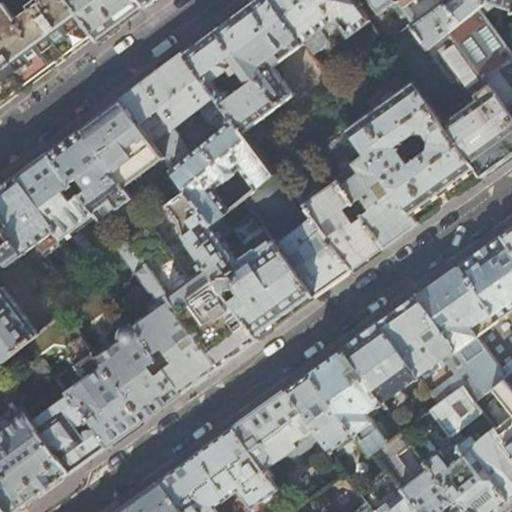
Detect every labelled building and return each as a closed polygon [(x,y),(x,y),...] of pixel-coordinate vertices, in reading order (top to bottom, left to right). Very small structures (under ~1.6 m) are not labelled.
[(0,0),(0,105),(39,77),(94,35),(95,35),(68,0),(0,0)] [(146,7),(141,0),(68,0),(95,35),(100,41),(122,24),(146,7)] [(275,68),(304,45),(270,0),(255,0),(222,25),(185,52),(236,120),(256,147),(284,126),(274,112),(296,95),(275,68)] [(370,22),(353,0),(270,0),(304,45),(314,57),(323,50),(322,49),(325,46),(326,45),(326,43),(326,41),(326,40),(326,38),(325,37),(324,36),(320,32),(326,27),(329,31),(331,32),(332,33),(334,34),(335,35),(336,35),(338,35),(339,35),(341,34),(344,39),(349,36),(350,37),(370,22)] [(370,0),(380,13),(397,1),(395,0),(370,0)] [(395,0),(397,1),(403,9),(408,6),(415,0),(395,0)] [(444,0),(444,2),(419,20),(408,6),(403,9),(414,25),(432,48),(453,31),(491,1),(491,0),(444,0)] [(511,0),(491,0),(491,1),(453,31),(486,78),(511,60),(511,0)] [(486,78),(453,31),(432,48),(456,80),(460,78),(474,97),(477,95),(479,98),(443,123),(477,168),(483,176),(508,158),(511,155),(511,114),(509,110),(486,78)] [(155,75),(121,100),(163,158),(169,166),(173,171),(192,156),(172,129),(198,109),(208,122),(209,122),(222,130),(236,120),(185,52),(155,75)] [(511,60),(486,78),(509,110),(511,108),(511,60)] [(412,215),(477,168),(443,123),(414,83),(349,128),(368,153),(412,215)] [(104,113),(81,130),(123,187),(144,172),(163,158),(121,100),(104,113)] [(256,147),(236,120),(222,130),(192,156),(173,171),(188,191),(213,225),(214,224),(225,215),(231,210),(216,189),(226,180),(228,182),(240,172),(239,170),(242,168),(258,189),(276,174),(256,147)] [(66,141),(49,154),(92,213),(110,199),(117,208),(131,198),(123,187),(81,130),(66,141)] [(335,176),(339,182),(385,247),(400,236),(417,223),(412,215),(368,153),(335,176)] [(32,166),(17,178),(64,242),(87,274),(92,271),(108,253),(84,221),(93,214),(92,213),(49,154),(32,166)] [(150,181),(165,170),(165,169),(169,166),(163,158),(144,172),(150,181)] [(281,171),(276,174),(258,189),(246,199),(316,296),(334,283),(353,270),(306,205),(281,171)] [(0,190),(0,189),(0,225),(22,256),(29,250),(28,256),(34,264),(64,242),(17,178),(0,190)] [(339,182),(306,205),(353,270),(369,258),(385,247),(339,182)] [(246,199),(231,210),(225,215),(231,222),(229,224),(238,238),(241,236),(246,243),(241,247),(245,254),(239,259),(214,224),(213,225),(188,191),(148,221),(174,256),(190,243),(259,337),(285,319),(316,296),(246,199)] [(148,221),(126,237),(220,365),(240,351),(259,337),(190,243),(174,256),(148,221)] [(9,266),(22,256),(0,225),(0,351),(6,360),(19,350),(30,341),(40,333),(4,286),(2,286),(0,286),(0,265),(4,263),(7,266),(9,266)] [(511,229),(503,236),(511,248),(511,229)] [(443,279),(418,297),(486,393),(493,388),(506,377),(511,372),(511,248),(503,236),(481,251),(443,279)] [(121,341),(98,357),(144,420),(161,407),(199,380),(220,365),(126,237),(116,245),(155,297),(151,300),(156,306),(131,324),(133,326),(131,325),(128,325),(126,325),(123,327),(121,328),(120,330),(119,331),(119,334),(119,338),(121,341)] [(404,308),(381,323),(419,377),(443,360),(455,377),(432,395),(439,405),(463,388),(475,402),(486,393),(418,297),(404,308)] [(65,313),(40,333),(30,341),(42,356),(56,345),(66,346),(67,348),(69,347),(75,355),(71,358),(86,378),(68,391),(70,394),(107,446),(125,434),(144,420),(98,357),(65,313)] [(365,335),(345,350),(383,403),(419,377),(381,323),(365,335)] [(42,356),(30,341),(19,350),(40,379),(52,370),(42,356)] [(331,360),(312,373),(356,434),(370,454),(373,452),(389,441),(369,413),(383,403),(345,350),(331,360)] [(301,382),(288,391),(318,432),(332,451),(356,434),(312,373),(301,382)] [(511,384),(506,377),(493,388),(511,412),(511,416),(496,428),(511,448),(511,384)] [(256,413),(235,428),(266,470),(318,432),(288,391),(256,413)] [(70,394),(34,421),(71,473),(89,459),(107,446),(70,394)] [(0,499),(9,511),(12,511),(23,505),(24,506),(47,489),(71,473),(34,421),(23,407),(17,412),(15,409),(0,419),(0,499)] [(217,441),(198,455),(239,511),(247,511),(279,489),(266,470),(235,428),(217,441)] [(459,446),(464,453),(486,480),(492,480),(510,502),(511,500),(511,448),(496,428),(476,442),(472,437),(459,446)] [(389,441),(373,452),(388,471),(421,511),(472,511),(464,501),(457,501),(431,467),(417,478),(400,456),(414,445),(403,431),(389,441)] [(427,461),(431,467),(457,501),(464,501),(472,511),(496,511),(510,502),(492,480),(486,480),(464,453),(452,463),(441,450),(427,461)] [(180,468),(162,481),(183,511),(239,511),(198,455),(180,468)] [(362,492),(377,511),(421,511),(388,471),(362,492)] [(135,501),(119,511),(183,511),(162,481),(135,501)] [(0,511),(9,511),(0,499),(0,511)]
